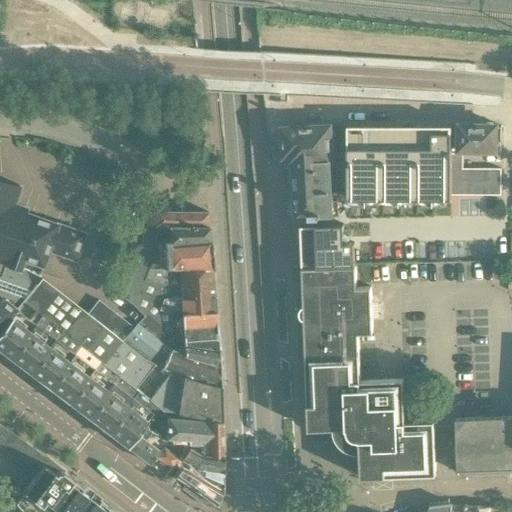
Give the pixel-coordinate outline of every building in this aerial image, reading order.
[(463,125),(451,124),(451,150),(498,151),(500,149),(501,127),(501,126),(496,126),(496,125),(493,125),(492,125),(492,123),(481,122),(481,125),(479,125),(473,125),(473,122),(463,122),(463,125)] [(432,135),(347,135),(347,199),(451,199),(451,185),(459,185),(459,195),(501,195),(501,169),(463,169),(463,153),(451,153),(451,150),(451,126),(431,126),(431,127),(432,127),(432,135)] [(329,127),(283,129),(284,148),(288,148),(289,157),(293,157),(293,164),(296,163),(296,170),(295,170),(316,169),(316,162),(326,162),(331,162),(330,140),(329,131),(329,128),(329,127)] [(290,200),(288,203),(288,213),(290,216),(294,218),(297,217),(297,218),(339,216),(337,182),(332,182),(331,162),(326,162),(316,162),(316,169),(295,170),(295,172),(292,173),(293,198),(290,200)] [(0,297),(16,310),(16,311),(23,302),(31,292),(18,270),(19,267),(39,274),(47,250),(75,260),(84,233),(24,212),(26,208),(12,204),(19,186),(0,179),(0,297)] [(146,212),(146,225),(156,227),(209,227),(208,213),(192,213),(192,212),(175,212),(146,212)] [(343,224),(300,226),(301,259),(302,268),(355,266),(354,243),(344,243),(343,224)] [(133,274),(122,298),(133,306),(136,299),(140,290),(144,281),(149,269),(153,260),(153,258),(155,244),(159,244),(159,242),(164,242),(170,242),(170,244),(211,243),(209,227),(156,227),(146,225),(146,230),(143,230),(139,259),(133,274)] [(153,260),(149,269),(156,269),(165,270),(167,270),(179,270),(179,268),(213,269),(211,243),(170,244),(170,242),(164,242),(159,242),(159,244),(155,244),(153,258),(153,260)] [(301,307),(299,310),(300,314),(301,317),(304,319),(305,357),(307,391),(308,429),(333,428),(333,431),(334,434),(335,437),(336,440),(338,443),(340,446),(341,446),(343,448),(346,450),(349,451),(352,452),(355,453),(359,453),(360,453),(361,478),(436,475),(434,421),(433,421),(405,422),(403,379),(360,381),(358,334),(372,333),(372,316),(371,304),(371,287),(356,287),(355,266),(302,268),(303,298),(303,304),(301,307)] [(149,269),(144,281),(167,284),(214,283),(213,269),(179,268),(179,270),(167,270),(165,270),(156,269),(149,269)] [(31,292),(23,302),(35,312),(41,316),(60,331),(63,334),(81,310),(41,279),(31,292)] [(144,281),(140,290),(158,297),(158,298),(163,299),(181,298),(181,300),(215,297),(214,283),(167,284),(144,281)] [(140,290),(136,299),(165,317),(172,318),(216,316),(216,312),(215,297),(181,300),(181,298),(163,299),(158,298),(158,297),(140,290)] [(0,329),(16,310),(0,297),(0,329)] [(136,299),(133,306),(144,317),(147,313),(160,324),(160,325),(167,331),(173,333),(173,335),(178,334),(178,335),(184,335),(184,336),(217,333),(216,316),(172,318),(165,317),(136,299)] [(97,301),(87,315),(101,326),(120,340),(130,327),(97,301)] [(16,310),(0,329),(0,351),(9,358),(35,325),(41,316),(35,312),(29,320),(16,311),(16,310)] [(81,310),(63,334),(79,347),(82,349),(91,338),(101,326),(87,315),(81,310)] [(147,313),(144,317),(162,339),(166,344),(174,343),(219,350),(217,333),(184,336),(184,335),(178,335),(178,334),(173,335),(173,333),(167,331),(160,325),(160,324),(147,313)] [(35,325),(9,358),(28,373),(54,340),(60,331),(41,316),(35,325)] [(133,329),(122,342),(135,352),(145,359),(148,361),(149,361),(163,341),(162,339),(144,317),(133,329)] [(101,326),(91,338),(126,365),(144,377),(154,364),(149,361),(148,361),(145,359),(135,352),(122,342),(121,341),(120,340),(101,326)] [(54,340),(28,373),(49,388),(73,355),(79,347),(63,334),(60,331),(54,340)] [(91,338),(82,349),(100,362),(119,377),(135,390),(144,377),(126,365),(91,338)] [(174,343),(166,344),(171,350),(174,352),(186,357),(220,367),(219,350),(174,343)] [(73,355),(49,388),(69,403),(100,362),(82,349),(79,347),(73,355)] [(171,350),(162,369),(170,374),(171,374),(221,387),(220,367),(186,357),(174,352),(171,350)] [(100,362),(69,403),(88,418),(119,377),(100,362)] [(170,374),(149,401),(158,408),(160,409),(164,412),(178,414),(222,422),(221,395),(221,387),(171,374),(170,374)] [(119,377),(88,418),(108,433),(133,400),(138,392),(135,390),(119,377)] [(133,400),(108,433),(127,448),(144,426),(152,415),(154,416),(160,409),(158,408),(149,401),(138,392),(133,400)] [(168,418),(167,439),(170,439),(170,446),(168,451),(178,457),(181,459),(188,449),(202,457),(222,457),(222,422),(178,414),(177,419),(168,418)] [(511,416),(456,418),(457,473),(511,470),(511,416)] [(114,511),(97,499),(0,425),(0,446),(33,476),(26,485),(14,502),(20,509),(16,511),(114,511)] [(144,426),(127,448),(149,464),(165,477),(171,467),(170,467),(154,458),(163,448),(166,445),(150,432),(144,426)] [(163,448),(154,458),(170,467),(178,457),(168,451),(163,448)] [(188,449),(181,459),(196,468),(198,464),(223,473),(222,457),(202,457),(188,449)] [(178,457),(170,467),(171,467),(181,467),(191,472),(223,490),(223,473),(198,464),(196,468),(181,459),(178,457)] [(165,477),(164,478),(181,490),(182,489),(204,507),(210,506),(216,499),(219,500),(223,490),(191,472),(181,467),(171,467),(165,477)]
